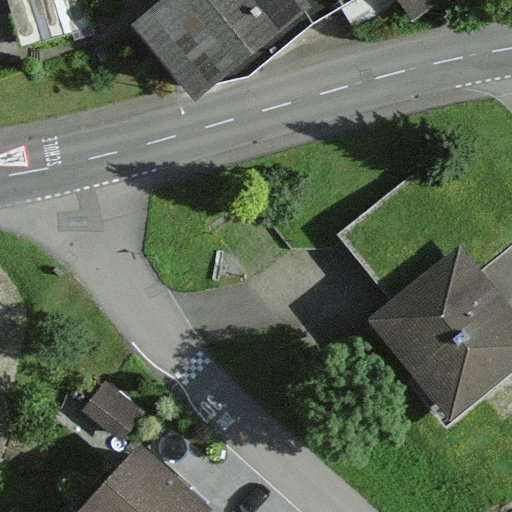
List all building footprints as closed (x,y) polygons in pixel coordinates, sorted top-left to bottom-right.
[(14,0),(20,42),(86,34),(81,0),(14,0)] [(298,0),(174,0),(154,17),(216,90),(309,12),(298,0)] [(398,0),(417,25),(449,0),(398,0)] [(511,306),(468,254),(383,325),(464,420),(511,380),(511,306)] [(146,411),(110,384),(88,413),(124,440),(146,411)] [(219,511),(144,450),(92,511),(219,511)]
